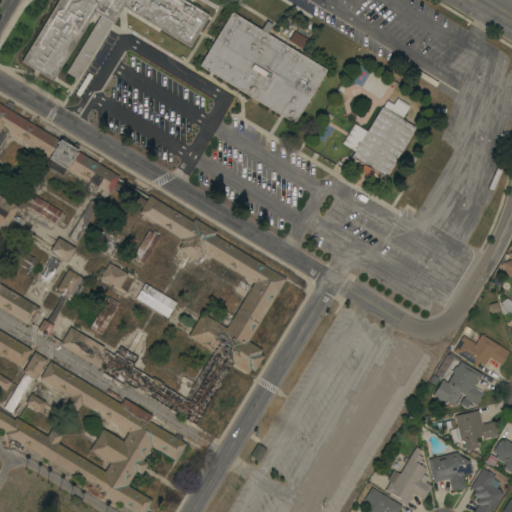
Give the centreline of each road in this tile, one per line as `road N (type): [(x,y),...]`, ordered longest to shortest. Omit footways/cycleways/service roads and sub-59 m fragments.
road 1 (residential): [(0,86),(390,322),(436,332)]
road 2 (residential): [(0,317),(228,454)]
road 3 (residential): [(326,285),(228,454)]
road 4 (residential): [(436,332),(493,250),(511,201)]
